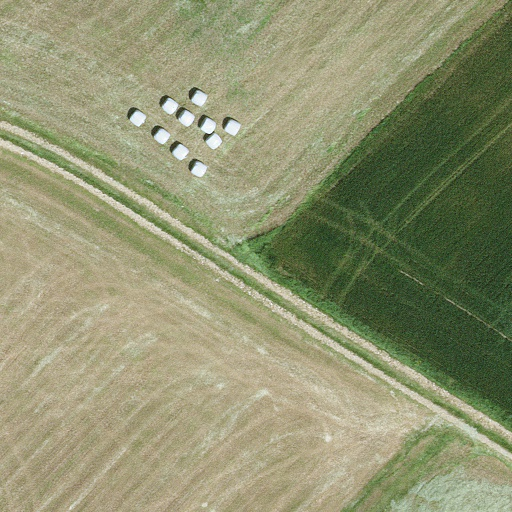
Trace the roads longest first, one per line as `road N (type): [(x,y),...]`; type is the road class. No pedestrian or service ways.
road 1 (track): [(0,134),(511,466)]
road 2 (track): [(424,409),(330,511)]
